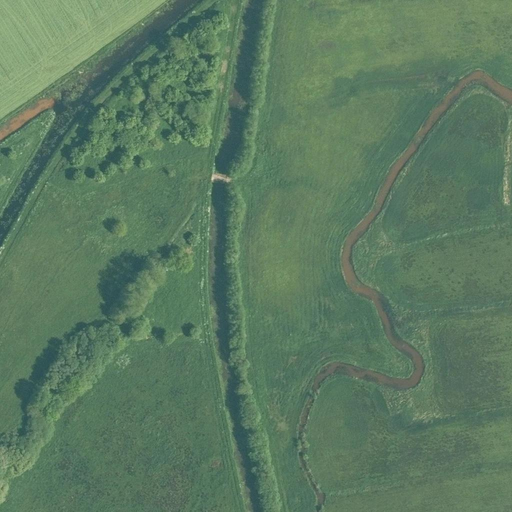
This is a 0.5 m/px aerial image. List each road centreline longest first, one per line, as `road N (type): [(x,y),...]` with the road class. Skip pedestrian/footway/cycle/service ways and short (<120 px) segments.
road 1 (track): [(236,0),(206,161),(199,277),(237,511)]
road 2 (track): [(0,261),(82,123),(214,0)]
road 3 (track): [(46,178),(84,191),(209,148)]
